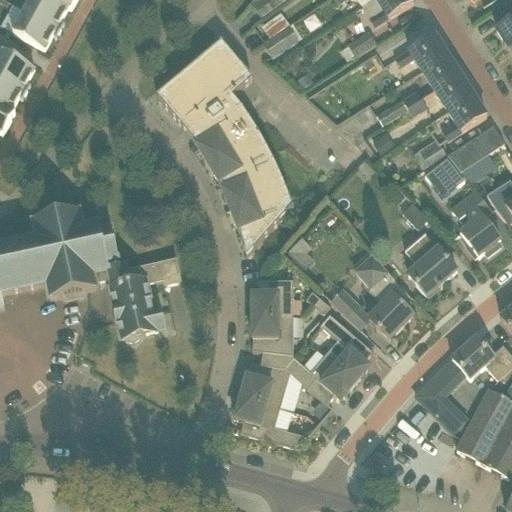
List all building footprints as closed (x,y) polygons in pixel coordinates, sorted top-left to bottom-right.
[(61,25),(68,12),(68,11),(47,0),(33,0),(25,15),(60,34),(65,27),(63,26),(63,27),(61,25)] [(47,0),(68,11),(68,12),(72,14),(79,0),(47,0)] [(287,0),(265,0),(252,10),(260,22),(289,2),(287,0)] [(353,0),(334,0),(333,1),(338,10),(353,0)] [(414,7),(409,0),(379,0),(376,2),(384,14),(370,23),(376,32),(414,7)] [(56,42),(60,34),(25,15),(13,37),(45,54),(53,40),(55,41),(56,42)] [(270,43),(289,29),(280,17),(261,31),(270,43)] [(509,54),(511,51),(511,22),(496,33),(509,54)] [(298,46),(289,31),(270,43),(262,47),(272,63),(298,46)] [(355,62),(376,48),(368,36),(347,49),(355,62)] [(447,59),(434,39),(396,64),(401,72),(414,63),(422,76),(447,59)] [(227,105),(252,83),(222,47),(207,59),(213,66),(178,95),(172,88),(157,101),(187,136),(192,132),(199,142),(194,145),(197,149),(196,149),(203,160),(211,155),(221,172),(213,177),(220,188),(220,187),(223,193),(222,193),(227,205),(236,201),(243,220),(234,224),(239,235),(247,261),(287,217),(280,195),(268,167),(253,141),(236,116),(227,105)] [(3,55),(0,61),(0,81),(27,96),(31,88),(30,88),(29,88),(27,87),(35,72),(3,55)] [(447,59),(422,76),(436,96),(460,80),(447,59)] [(299,84),(305,92),(314,86),(309,78),(299,84)] [(460,80),(436,96),(449,116),(473,100),(460,80)] [(22,104),(27,96),(0,81),(0,107),(12,115),(19,101),(21,102),(21,103),(22,104)] [(422,105),(416,95),(375,121),(382,131),(407,115),(422,105)] [(448,145),(487,121),(473,100),(449,116),(457,128),(443,137),(448,145)] [(427,113),(422,105),(407,115),(413,123),(427,113)] [(15,116),(12,115),(0,107),(0,136),(0,137),(3,139),(15,117),(15,116)] [(460,179),(505,149),(493,131),(448,160),(460,179)] [(395,150),(388,139),(374,148),(381,159),(395,150)] [(425,173),(447,160),(440,149),(422,160),(419,155),(412,159),(421,173),(425,173)] [(465,185),(448,163),(426,180),(434,192),(446,183),(454,194),(465,185)] [(504,207),(511,219),(511,191),(499,200),(504,207)] [(460,238),(469,249),(466,251),(475,263),(478,261),(479,262),(484,258),(487,261),(502,250),(499,247),(501,245),(483,222),(492,216),(477,197),(476,197),(475,197),(452,214),(466,233),(460,238)] [(428,225),(412,209),(402,219),(418,235),(428,225)] [(166,289),(167,289),(180,286),(176,264),(122,276),(111,231),(100,233),(98,225),(83,229),(82,224),(80,215),(65,218),(64,214),(47,218),(47,222),(33,225),(36,241),(22,244),(21,241),(20,241),(20,244),(7,247),(6,244),(4,244),(5,248),(0,248),(0,313),(5,312),(2,298),(15,295),(16,299),(18,298),(17,295),(31,292),(32,295),(34,295),(33,292),(46,289),(50,305),(65,301),(66,305),(83,300),(82,297),(97,293),(96,288),(110,285),(123,344),(125,343),(125,346),(134,347),(141,343),(141,340),(163,334),(156,303),(150,304),(147,289),(164,284),(166,289)] [(408,280),(426,301),(427,301),(429,304),(442,292),(440,289),(457,275),(439,253),(438,254),(425,239),(405,256),(418,271),(408,280)] [(369,324),(389,344),(413,319),(404,310),(412,303),(371,258),(370,259),(372,261),(355,276),(370,293),(369,295),(383,310),(369,324)] [(250,320),(250,321),(293,321),(293,286),(258,286),(258,298),(253,298),(253,320),(250,320)] [(343,293),(331,306),(348,323),(360,310),(343,293)] [(315,312),(321,304),(313,297),(306,305),(315,312)] [(330,312),(321,304),(315,312),(324,320),(330,312)] [(511,313),(501,322),(511,336),(511,313)] [(338,346),(324,362),(357,389),(356,388),(370,371),(364,366),(372,356),(330,320),(320,331),(338,346)] [(293,362),(293,321),(250,321),(250,322),(253,322),(253,344),(254,344),(252,356),(263,357),(293,362)] [(498,386),(511,373),(511,359),(503,350),(492,360),(476,343),(452,365),(470,385),(485,372),(498,386)] [(280,413),(290,379),(284,373),(293,362),(263,357),(261,370),(251,368),(248,380),(242,401),(240,401),(239,401),(280,413)] [(356,390),(357,389),(324,362),(311,377),(293,362),(284,373),(290,379),(326,410),(335,400),(341,405),(355,389),(356,390)] [(490,395),(457,456),(510,484),(511,479),(511,386),(503,402),(490,395)] [(280,413),(239,401),(239,402),(241,402),(235,424),(244,426),(241,438),(298,455),(309,442),(275,433),(280,413)]
